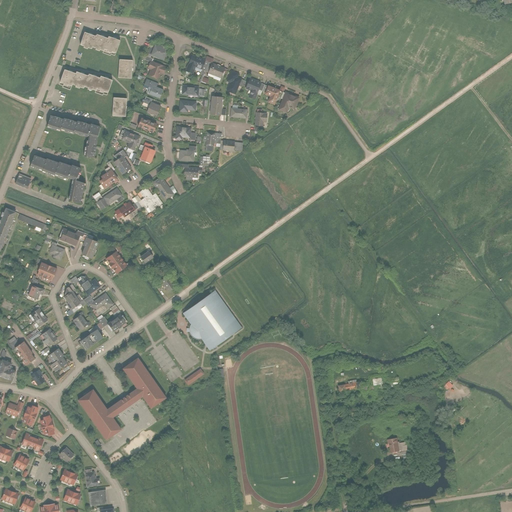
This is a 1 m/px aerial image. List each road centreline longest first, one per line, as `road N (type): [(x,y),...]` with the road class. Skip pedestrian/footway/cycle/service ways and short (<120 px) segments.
road 1 (track): [(185,293),(511,56)]
road 2 (track): [(328,190),(454,368),(494,386)]
road 3 (residential): [(139,326),(102,274),(69,270),(52,298),(80,368)]
road 4 (residential): [(70,14),(0,195)]
road 5 (residential): [(180,38),(320,92)]
road 6 (track): [(364,511),(511,491)]
road 7 (residential): [(50,399),(117,487),(123,511)]
